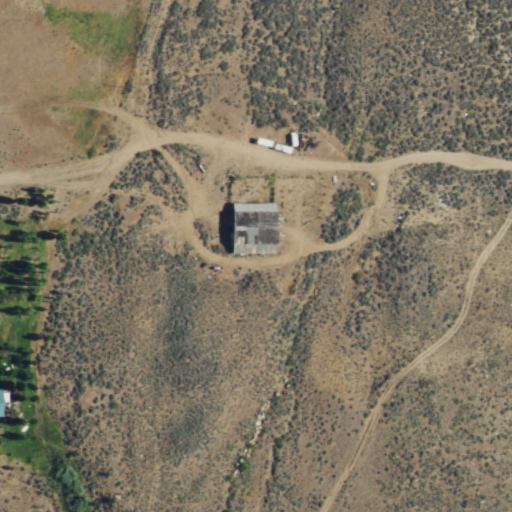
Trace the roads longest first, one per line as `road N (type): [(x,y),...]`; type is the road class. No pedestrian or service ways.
road 1 (residential): [(133,123),(270,162),(448,156),(511,164)]
road 2 (residential): [(34,172),(84,169),(123,143),(162,0)]
